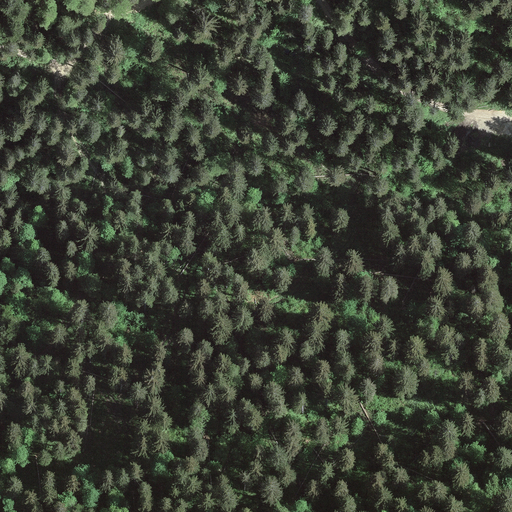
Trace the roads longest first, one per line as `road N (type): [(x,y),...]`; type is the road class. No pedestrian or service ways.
road 1 (track): [(511,117),(419,97),(373,64),(320,0)]
road 2 (track): [(129,0),(84,46),(65,54),(0,48)]
